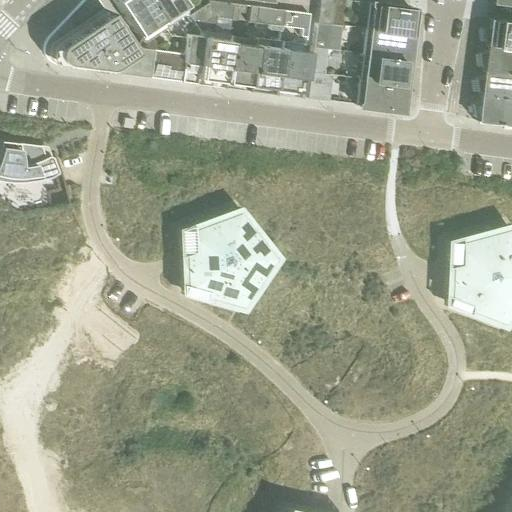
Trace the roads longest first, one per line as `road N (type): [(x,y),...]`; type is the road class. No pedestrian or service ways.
road 1 (residential): [(427,136),(0,75)]
road 2 (residential): [(427,136),(444,4)]
